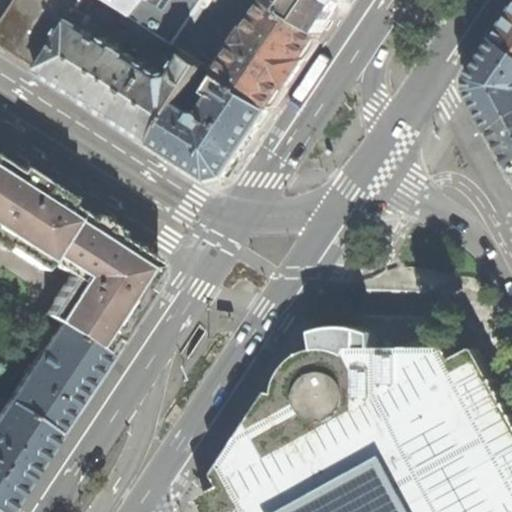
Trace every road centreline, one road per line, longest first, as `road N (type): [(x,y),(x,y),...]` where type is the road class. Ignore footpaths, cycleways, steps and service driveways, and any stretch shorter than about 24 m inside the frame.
road 1 (secondary): [(144,511),(351,200)]
road 2 (secondary): [(230,228),(42,511)]
road 3 (secondary): [(382,0),(230,228)]
road 4 (secondary): [(0,86),(230,228)]
road 5 (secondary): [(351,200),(489,0)]
road 6 (residential): [(351,200),(425,196),(498,242)]
road 7 (secondary): [(230,228),(351,200)]
